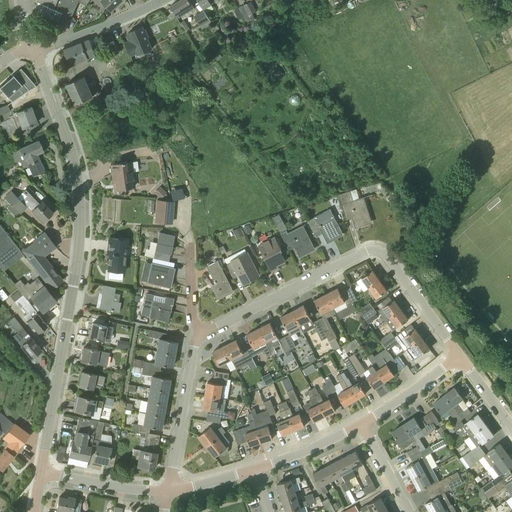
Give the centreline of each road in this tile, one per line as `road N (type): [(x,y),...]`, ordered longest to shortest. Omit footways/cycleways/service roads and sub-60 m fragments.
road 1 (tertiary): [(41,472),(79,256),(80,189),(32,49)]
road 2 (residential): [(458,355),(380,250),(363,251),(198,334)]
road 3 (residential): [(198,334),(167,493)]
road 4 (residential): [(32,49),(161,0)]
road 5 (residential): [(41,472),(167,493)]
